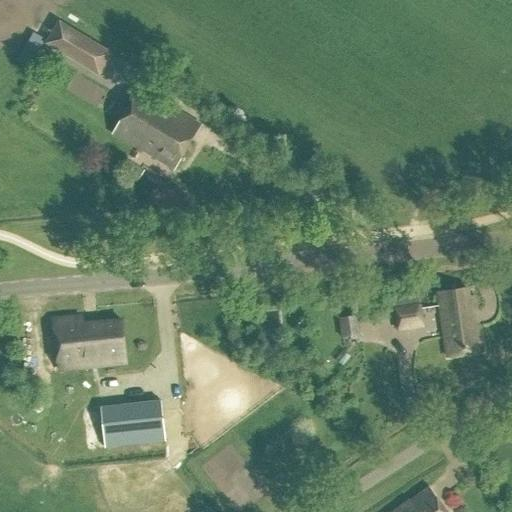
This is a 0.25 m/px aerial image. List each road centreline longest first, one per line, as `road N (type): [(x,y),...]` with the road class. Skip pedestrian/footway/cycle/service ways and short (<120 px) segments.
road 1 (tertiary): [(0,290),(511,239)]
road 2 (unclassified): [(327,511),(511,387)]
